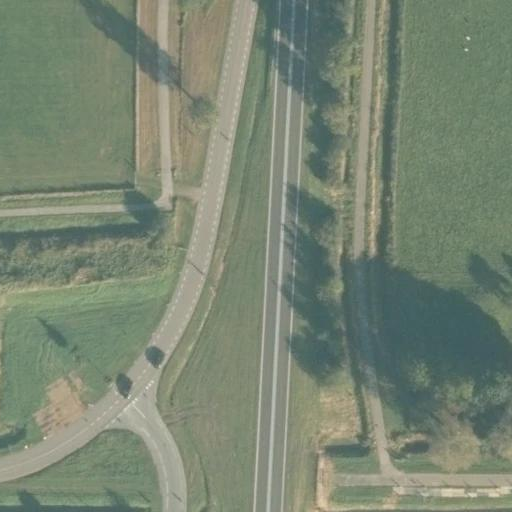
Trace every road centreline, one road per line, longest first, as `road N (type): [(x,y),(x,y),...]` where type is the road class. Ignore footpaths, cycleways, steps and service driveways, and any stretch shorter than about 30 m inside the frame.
road 1 (trunk): [(294,0),(268,511)]
road 2 (tertiary): [(122,396),(162,348),(201,249),(245,0)]
road 3 (unclassified): [(511,480),(333,480)]
road 4 (tertiary): [(0,470),(59,447),(122,396)]
road 5 (tertiary): [(174,511),(167,453),(122,396)]
